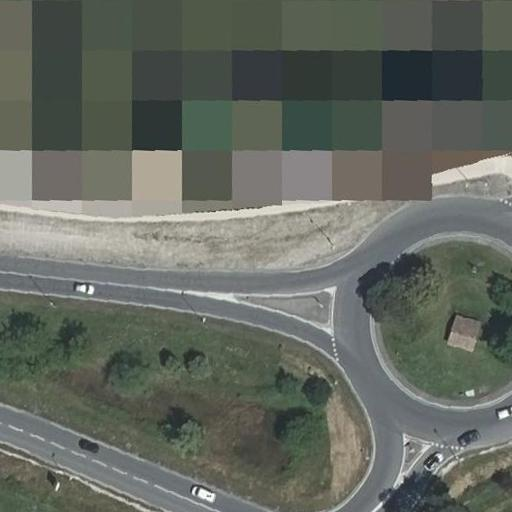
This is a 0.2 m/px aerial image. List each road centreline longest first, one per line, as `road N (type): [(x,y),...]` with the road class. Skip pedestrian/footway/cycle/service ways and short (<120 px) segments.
road 1 (tertiary): [(218,511),(0,424)]
road 2 (primary): [(373,251),(288,284),(218,281),(173,289)]
road 3 (primary): [(173,289),(292,321),(354,354)]
road 4 (primary): [(173,289),(0,268)]
road 5 (primary): [(505,215),(437,210),(405,222),(373,251)]
